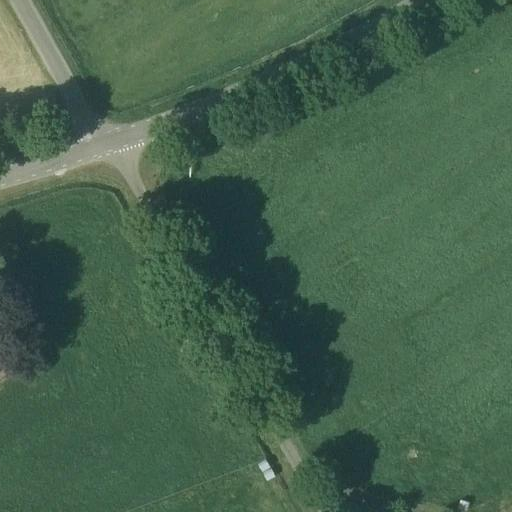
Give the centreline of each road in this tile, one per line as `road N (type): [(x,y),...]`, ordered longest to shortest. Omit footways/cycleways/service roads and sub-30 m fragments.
road 1 (unclassified): [(325,511),(106,145)]
road 2 (tertiary): [(106,145),(269,79),(416,0)]
road 3 (unclassified): [(106,145),(20,0)]
